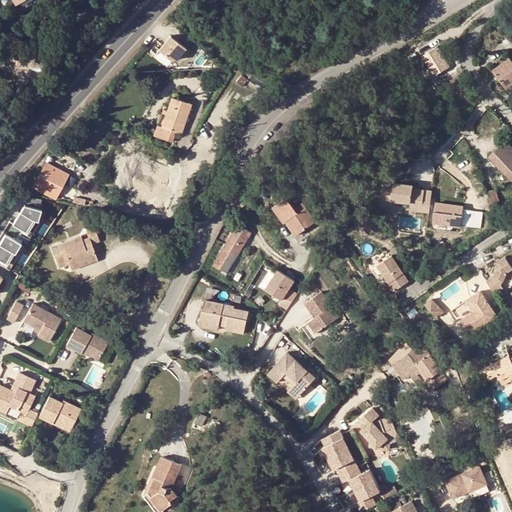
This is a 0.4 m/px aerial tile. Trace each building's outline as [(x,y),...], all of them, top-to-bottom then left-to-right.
[(184,49),(169,36),(158,50),(168,58),(170,55),(175,59),(184,49)] [(439,47),(424,55),(435,75),(450,66),(439,47)] [(44,66),(46,67),(45,55),(24,53),(23,55),(19,54),(17,73),(43,76),(44,66)] [(511,59),(511,58),(494,71),(508,88),(511,84),(511,59)] [(173,72),(171,70),(164,71),(158,79),(164,84),(173,72)] [(242,75),(238,78),(237,81),(243,86),(248,79),(242,75)] [(387,83),(391,91),(398,88),(394,80),(387,83)] [(2,86),(1,102),(9,102),(10,86),(2,86)] [(160,136),(172,140),(175,131),(181,133),(192,103),(173,97),(168,111),(162,126),(160,136)] [(434,125),(438,124),(450,121),(454,120),(450,106),(431,111),(434,125)] [(158,125),(162,126),(168,111),(163,109),(158,125)] [(440,132),(452,129),(450,121),(438,124),(440,132)] [(158,125),(154,134),(160,136),(162,126),(158,125)] [(511,145),(507,141),(493,154),(501,162),(502,161),(505,165),(501,168),(511,180),(511,145)] [(493,154),(490,157),(501,168),(505,165),(502,161),(501,162),(493,154)] [(56,198),(63,183),(67,176),(58,171),(56,172),(48,168),(50,164),(47,162),(34,187),(56,198)] [(58,171),(67,176),(68,173),(50,164),(48,168),(56,172),(58,171)] [(434,186),(397,182),(397,186),(387,185),(385,200),(414,202),(413,210),(432,212),(434,186)] [(500,200),(497,189),(489,192),(492,203),(500,200)] [(305,228),(315,221),(306,207),(303,203),(296,208),(287,197),(274,207),(285,223),(287,221),(297,234),(305,228)] [(441,212),(435,211),(433,222),(462,226),(462,225),(482,228),(484,212),(465,209),(465,207),(441,204),(441,212)] [(15,225),(28,233),(36,220),(41,221),(44,210),(27,205),(15,225)] [(359,216),(368,230),(377,224),(368,209),(359,216)] [(287,221),(285,223),(299,242),(310,234),(305,228),(297,234),(287,221)] [(70,264),(96,254),(92,243),(100,240),(94,225),(86,228),(89,236),(83,239),(81,235),(58,244),(61,252),(55,254),(59,264),(68,260),(70,264)] [(237,225),(214,264),(227,272),(250,233),(237,225)] [(17,255),(23,244),(8,235),(0,247),(0,259),(8,264),(15,253),(17,255)] [(96,254),(70,264),(72,269),(98,260),(96,254)] [(495,277),(489,281),(496,295),(504,290),(501,285),(507,277),(511,280),(511,256),(510,258),(508,256),(500,261),(503,265),(501,268),(495,277)] [(383,272),(400,296),(414,287),(396,262),(383,272)] [(304,284),(280,268),(267,287),(283,298),(281,302),(289,307),(296,296),(302,287),(304,284)] [(322,290),(311,297),(332,320),(339,316),(322,290)] [(459,320),(469,335),(497,317),(481,292),(467,301),(468,302),(454,310),(459,320)] [(437,315),(445,310),(436,296),(429,301),(437,315)] [(316,332),(332,320),(311,297),(305,301),(315,316),(308,321),(316,332)] [(13,320),(22,303),(16,299),(6,316),(13,320)] [(235,329),(245,331),(249,311),(235,308),(235,306),(206,299),(201,321),(219,325),(221,318),(227,319),(226,327),(225,329),(234,331),(235,329)] [(40,329),(37,334),(48,340),(60,318),(32,302),(22,319),(36,326),(40,329)] [(221,318),(219,325),(226,327),(227,319),(221,318)] [(219,325),(201,321),(200,326),(218,331),(219,325)] [(89,349),(87,354),(98,359),(108,340),(91,331),(90,333),(75,325),(65,344),(81,352),(81,351),(83,347),(89,349)] [(415,375),(413,376),(419,385),(441,370),(430,355),(418,363),(406,347),(390,359),(398,370),(402,367),(408,376),(411,374),(413,373),(415,375)] [(293,383),(301,391),(315,376),(288,350),(267,372),(276,380),(283,373),(286,370),(290,374),(287,377),(293,383)] [(511,358),(511,359),(504,363),(502,359),(486,367),(491,378),(498,375),(502,382),(510,377),(511,380),(511,358)] [(398,370),(404,379),(408,376),(402,367),(398,370)] [(0,384),(0,409),(7,413),(11,406),(27,415),(24,421),(32,425),(38,413),(30,409),(37,396),(31,393),(37,380),(21,372),(12,391),(0,384)] [(287,390),(295,398),(301,391),(293,383),(287,390)] [(55,418),(73,426),(81,408),(63,400),(63,401),(50,395),(39,416),(53,423),(55,418)] [(401,439),(391,417),(375,424),(374,422),(381,416),(374,408),(358,422),(365,429),(363,431),(371,441),(371,448),(390,451),(391,443),(401,439)] [(200,413),(196,421),(202,425),(206,416),(200,413)] [(55,418),(53,423),(70,431),(73,426),(55,418)] [(506,425),(500,427),(503,435),(511,431),(511,429),(510,427),(507,428),(506,425)] [(346,428),(324,437),(342,482),(353,478),(362,499),(357,501),(360,509),(389,498),(376,467),(364,472),(346,428)] [(173,503),(171,501),(178,495),(180,491),(172,488),(182,465),(162,456),(153,477),(155,478),(149,493),(162,511),(173,503)] [(475,491),(488,486),(480,468),(447,482),(454,500),(470,493),(470,491),(474,489),(475,491)] [(163,511),(162,511),(149,493),(145,496),(157,511),(163,511)] [(417,511),(411,500),(394,510),(395,511),(417,511)]
